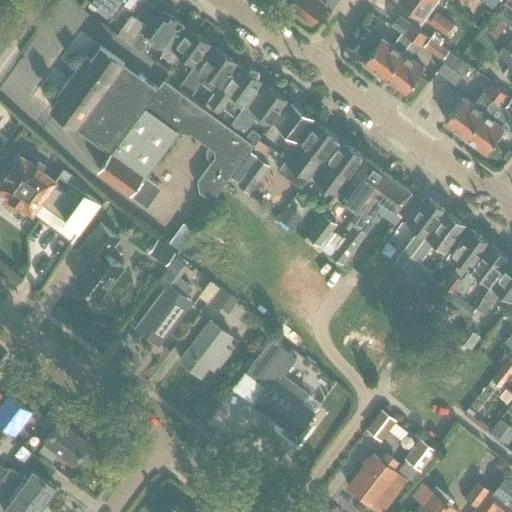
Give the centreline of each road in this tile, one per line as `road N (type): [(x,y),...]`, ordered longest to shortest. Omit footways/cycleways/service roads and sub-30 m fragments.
road 1 (residential): [(499,189),(471,184),(333,82),(319,58)]
road 2 (residential): [(166,438),(0,313)]
road 3 (residential): [(290,511),(362,413),(367,401),(355,381)]
road 4 (residential): [(266,511),(166,438)]
